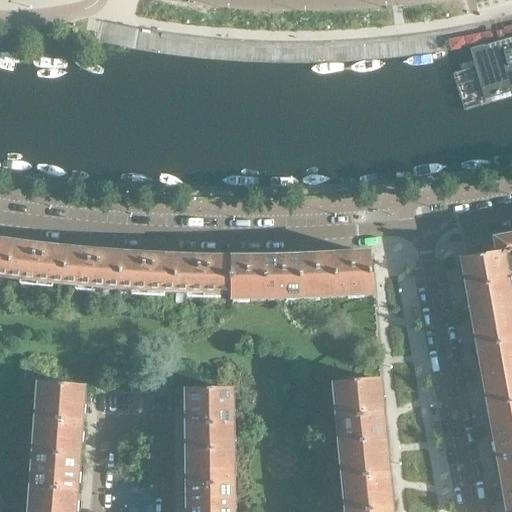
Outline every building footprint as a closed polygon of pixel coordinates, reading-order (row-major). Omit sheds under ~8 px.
[(511,45),(477,55),(488,93),(511,86),(511,45)] [(511,236),(493,240),(497,256),(463,262),(465,276),(464,278),(466,291),(505,284),(503,273),(511,271),(511,236)] [(0,278),(8,279),(13,244),(0,241),(0,278)] [(63,286),(67,250),(39,247),(13,244),(8,279),(36,283),(63,286)] [(119,291),(122,255),(94,253),(67,250),(63,286),(91,289),(119,291)] [(373,297),(370,254),(350,256),(330,257),(301,258),(302,301),(323,300),(343,299),(373,297)] [(175,294),(176,258),(149,257),(122,255),(119,291),(175,294)] [(231,295),(232,259),(213,259),(195,259),(176,258),(175,294),(203,295),(231,295)] [(302,301),(301,258),(271,259),(251,259),(232,259),(231,295),(231,302),(251,302),(272,302),(302,301)] [(511,300),(511,294),(506,295),(505,284),(466,291),(468,304),(471,305),(476,335),(474,337),(477,350),(511,343),(511,300)] [(511,343),(477,350),(479,363),(481,364),(487,394),(485,396),(487,409),(511,404),(511,343)] [(386,441),(380,381),(333,385),(339,446),(386,441)] [(80,458),(85,390),(85,388),(38,385),(33,455),(80,458)] [(233,452),(232,391),(186,392),(186,452),(233,452)] [(511,404),(487,409),(490,422),(492,423),(498,453),(496,455),(498,468),(511,465),(511,404)] [(379,511),(392,511),(388,463),(386,441),(339,446),(345,511),(379,511)] [(233,511),(233,452),(186,452),(187,511),(233,511)] [(76,511),(78,491),(80,458),(33,455),(29,511),(76,511)] [(511,511),(511,465),(498,468),(500,481),(503,482),(508,511),(511,511)]
